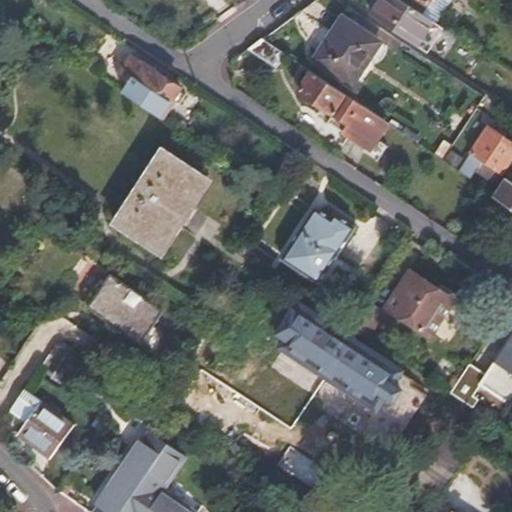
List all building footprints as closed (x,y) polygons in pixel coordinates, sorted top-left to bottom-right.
[(380,0),(371,15),(420,48),(436,24),(429,19),(399,0),(380,0)] [(399,0),(429,19),(442,0),(399,0)] [(344,20),(316,60),(354,85),(381,44),(344,20)] [(262,39),(246,50),(274,67),(283,54),(262,39)] [(129,81),(120,95),(159,121),(179,91),(128,56),(117,73),(129,81)] [(328,124),(342,134),(347,126),(349,125),(361,106),(299,64),(290,78),(303,86),(298,93),(333,116),(328,124)] [(347,126),(342,134),(366,150),(363,154),(376,164),(386,149),(376,143),(389,124),(377,116),(361,106),(349,125),(347,126)] [(468,151),(456,169),(463,174),(464,175),(476,157),(479,160),(499,173),(511,154),(511,142),(487,126),(469,152),(468,151)] [(163,155),(117,226),(158,254),(205,183),(163,155)] [(476,157),(464,175),(468,177),(479,160),(476,157)] [(511,181),(506,178),(493,197),(511,210),(511,181)] [(343,210),(342,210),(325,199),(320,207),(300,238),(292,250),(306,259),(329,274),(350,288),(360,274),(369,261),(347,246),(357,231),(358,230),(365,219),(350,209),(347,213),(343,210)] [(416,272),(389,312),(431,340),(458,299),(416,272)] [(103,279),(87,304),(84,309),(140,344),(161,312),(105,276),(103,279)] [(83,302),(87,304),(103,279),(100,277),(96,281),(89,291),(83,302)] [(298,299),(275,333),(385,407),(397,389),(386,382),(394,371),(306,311),(309,307),(298,299)] [(367,304),(350,329),(367,340),(384,315),(367,304)] [(389,319),(384,315),(367,340),(372,344),(389,319)] [(470,368),(450,397),(468,409),(471,404),(475,399),(480,392),(509,411),(511,406),(511,342),(485,380),(470,368)] [(23,393),(10,412),(26,423),(16,437),(48,459),(72,426),(23,393)] [(145,433),(137,444),(176,470),(183,459),(145,433)] [(176,470),(137,444),(90,511),(190,511),(161,491),(176,470)] [(437,449),(420,473),(445,490),(462,466),(437,449)] [(506,511),(511,503),(511,478),(493,508),(498,511),(506,511)] [(452,511),(435,500),(426,511),(452,511)]
